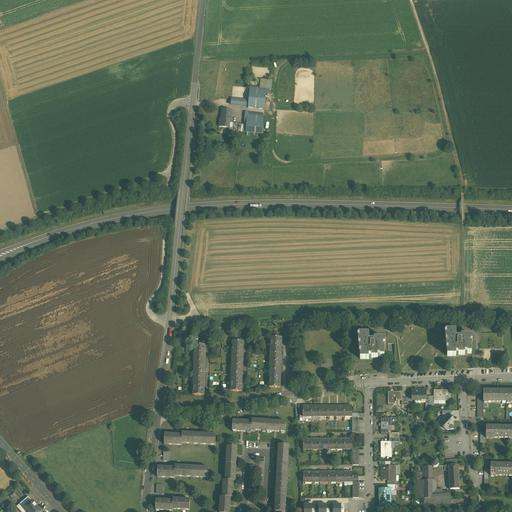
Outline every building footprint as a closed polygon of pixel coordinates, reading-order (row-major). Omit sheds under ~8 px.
[(266,89),(250,87),(249,100),(248,106),(248,108),(264,109),(266,89)] [(231,110),(222,109),(221,119),(222,119),(222,122),(220,122),(219,127),(229,128),(230,124),(231,110)] [(263,116),(247,115),(246,126),(246,127),(262,128),(263,116)] [(472,336),(456,336),(456,332),(445,332),(445,340),(447,340),(447,344),(446,344),(446,347),(448,347),(448,352),(447,352),(447,356),(455,357),(455,353),(458,353),(458,355),(464,355),(464,353),(467,353),(467,354),(471,354),(471,344),(470,344),(470,342),(472,342),(472,336)] [(385,339),(369,339),(369,335),(358,334),(358,343),(360,343),(360,347),(359,347),(359,350),(361,350),(361,354),(360,354),(360,359),(368,359),(368,356),(371,356),(371,358),(377,358),(377,356),(380,356),(380,357),(384,357),(384,347),(383,347),(383,345),(385,345),(385,339)] [(281,338),(271,337),(271,354),(281,355),(281,338)] [(243,342),(233,341),(232,358),(243,358),(243,342)] [(205,345),(195,345),(194,362),(205,362),(205,345)] [(281,355),(271,354),(270,371),(280,371),(281,355)] [(243,358),(232,358),(232,375),(242,375),(243,358)] [(205,362),(194,362),(194,379),(204,379),(205,362)] [(280,371),(270,371),(270,388),(280,388),(280,371)] [(242,375),(232,375),(231,392),(241,392),(242,375)] [(204,379),(194,379),(194,395),(204,396),(204,379)] [(450,390),(434,390),(434,397),(434,401),(450,401),(450,390)] [(506,391),(484,390),(483,396),(483,402),(484,402),(506,403),(506,391)] [(402,392),(388,392),(388,405),(394,405),(394,401),(402,401),(402,398),(402,392)] [(335,406),(327,407),(327,416),(335,416),(335,406)] [(343,406),(335,406),(335,416),(344,415),(343,406)] [(352,414),(352,406),(343,406),(344,415),(352,415),(352,414)] [(311,416),(311,407),(302,407),(302,416),(311,416)] [(319,407),(311,407),(311,416),(319,416),(319,407)] [(327,407),(319,407),(319,416),(327,416),(327,407)] [(444,418),(440,418),(440,421),(442,422),(442,423),(441,425),(446,430),(453,430),(453,421),(451,421),(451,417),(444,418)] [(389,419),(381,419),(381,434),(389,434),(391,434),(391,433),(391,424),(389,424),(389,419)] [(267,421),(252,420),(252,422),(251,430),(266,431),(267,421)] [(252,422),(233,421),(232,431),(251,432),(251,430),(252,422)] [(286,422),(267,421),(266,431),(285,432),(286,422)] [(508,427),(486,426),(486,432),(486,438),(508,439),(508,427)] [(199,434),(182,433),(182,435),(181,444),(198,444),(199,434)] [(216,435),(199,434),(198,444),(215,445),(216,435)] [(182,435),(165,435),(164,445),(181,446),(181,444),(182,435)] [(319,439),(311,440),(311,449),(319,449),(319,439)] [(327,439),(319,439),(319,449),(327,449),(327,439)] [(336,448),(336,439),(327,439),(327,449),(336,448)] [(344,439),(336,439),(336,448),(344,448),(344,439)] [(352,439),(344,439),(344,448),(352,448),(352,439)] [(311,449),(311,440),(303,440),(303,449),(311,449)] [(389,442),(381,443),(381,458),(387,458),(387,459),(388,459),(388,458),(391,458),(391,457),(391,454),(391,443),(389,442)] [(289,446),(278,445),(278,462),(288,462),(289,446)] [(237,448),(227,447),(226,464),(236,465),(237,448)] [(288,462),(278,462),(277,479),(287,479),(288,462)] [(236,465),(226,464),(225,481),(233,481),(235,481),(236,465)] [(511,464),(490,464),(490,470),(490,476),(511,476),(511,464)] [(449,466),(446,466),(443,467),(444,471),(449,471),(450,490),(459,489),(458,465),(455,466),(452,466),(449,466)] [(192,467),(175,466),(175,468),(174,476),(191,477),(192,467)] [(175,468),(158,467),(158,478),(174,478),(174,476),(175,468)] [(209,468),(192,467),(191,477),(208,478),(209,468)] [(395,467),(388,467),(388,470),(387,470),(386,469),(382,469),(381,470),(381,479),(382,480),(386,480),(387,479),(388,479),(388,481),(388,482),(395,482),(395,467)] [(311,483),(311,472),(303,472),(303,483),(311,483)] [(320,483),(319,472),(311,472),(311,483),(320,483)] [(328,483),(328,472),(319,472),(320,483),(328,483)] [(336,483),(336,472),(328,472),(328,483),(336,483)] [(344,481),(344,472),(336,472),(336,483),(344,482),(344,481)] [(352,484),(352,481),(352,476),(352,472),(344,472),(344,481),(347,481),(347,485),(352,485),(352,484)] [(287,479),(277,479),(276,495),(286,496),(287,479)] [(432,480),(423,481),(424,499),(430,499),(430,493),(433,493),(432,480)] [(225,481),(223,481),(222,497),(230,498),(232,498),(233,481),(225,481)] [(442,490),(436,490),(436,493),(433,493),(430,493),(430,499),(450,498),(450,493),(445,493),(445,492),(442,493),(442,490)] [(285,511),(286,496),(276,495),(274,511),(285,511)] [(391,496),(379,496),(379,506),(391,506),(391,496)] [(24,508),(31,502),(27,497),(20,504),(24,508)] [(229,511),(230,498),(222,497),(220,497),(219,511),(229,511)] [(190,500),(173,499),(173,501),(173,510),(189,511),(190,500)] [(173,501),(156,500),(156,511),(172,511),(173,510),(173,501)] [(27,511),(35,506),(31,502),(24,508),(20,504),(16,507),(20,511),(27,511)]
